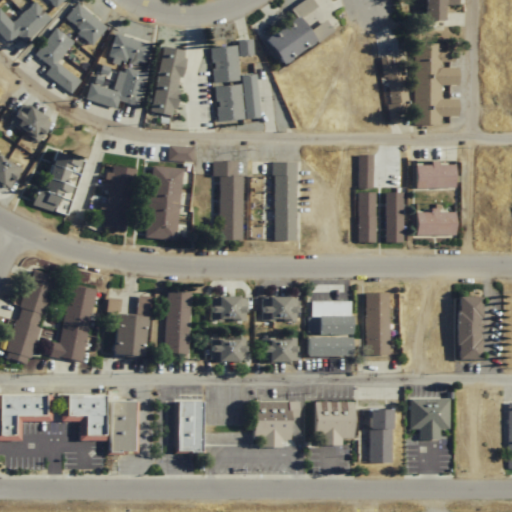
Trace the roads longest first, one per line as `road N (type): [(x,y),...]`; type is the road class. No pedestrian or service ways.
road 1 (residential): [(511,269),(125,270),(0,230)]
road 2 (residential): [(511,489),(0,489)]
road 3 (residential): [(239,0),(178,16),(123,0)]
